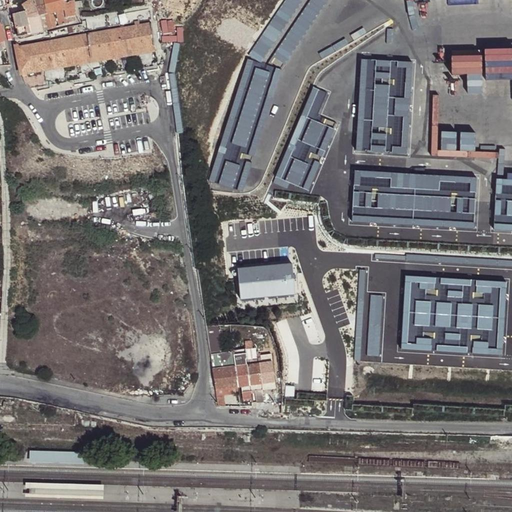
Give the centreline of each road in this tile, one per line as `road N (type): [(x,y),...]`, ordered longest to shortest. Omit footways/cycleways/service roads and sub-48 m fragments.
road 1 (residential): [(511,429),(203,417)]
road 2 (residential): [(203,417),(194,298),(162,128)]
road 3 (residential): [(0,383),(152,416),(203,417)]
road 4 (residential): [(162,128),(163,101),(148,89),(45,109)]
road 5 (residential): [(45,109),(50,135),(66,144),(162,128)]
